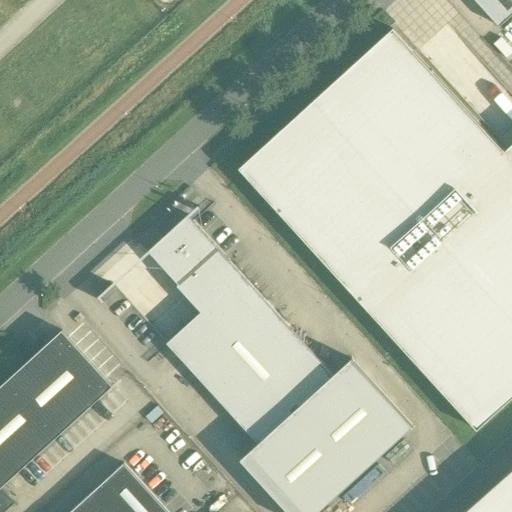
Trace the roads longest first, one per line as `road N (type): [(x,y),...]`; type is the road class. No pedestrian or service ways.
road 1 (unclassified): [(347,0),(0,320)]
road 2 (unclassified): [(0,217),(242,0)]
road 3 (unknown): [(25,511),(95,437),(116,428),(192,507)]
